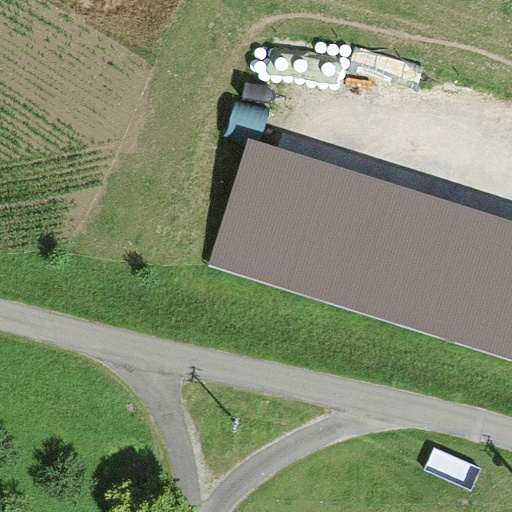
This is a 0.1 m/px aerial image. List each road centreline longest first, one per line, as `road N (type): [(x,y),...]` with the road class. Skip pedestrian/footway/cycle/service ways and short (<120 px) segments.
road 1 (unclassified): [(511,437),(0,320)]
road 2 (track): [(197,511),(249,462),(311,431),(390,411)]
road 3 (track): [(111,351),(171,511)]
